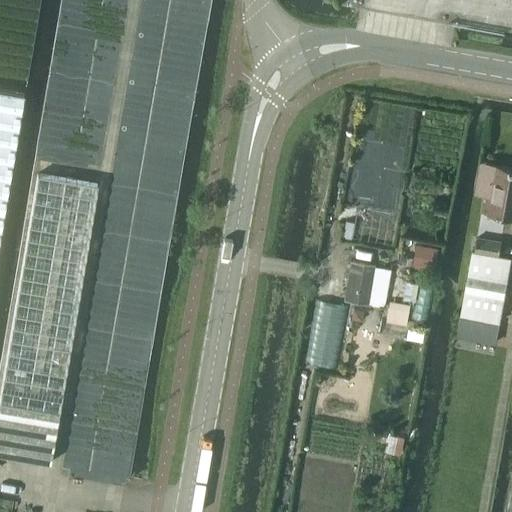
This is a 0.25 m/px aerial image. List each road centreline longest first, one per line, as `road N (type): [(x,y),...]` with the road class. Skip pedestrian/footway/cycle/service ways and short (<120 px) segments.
road 1 (tertiary): [(187,511),(257,118),(290,59)]
road 2 (tertiary): [(511,73),(346,49),(290,59)]
